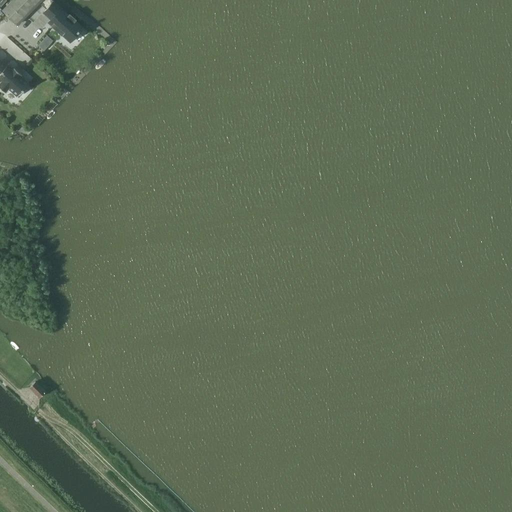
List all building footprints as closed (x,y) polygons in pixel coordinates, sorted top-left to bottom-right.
[(11,0),(2,10),(18,25),(42,0),(11,0)] [(50,0),(42,0),(40,3),(46,9),(42,13),(50,19),(47,22),(70,42),(83,27),(53,1),(52,2),(50,0)] [(45,49),(54,39),(49,33),(39,43),(45,49)] [(0,58),(0,86),(6,92),(8,89),(17,96),(29,82),(8,64),(7,65),(0,58)] [(40,397),(45,391),(35,381),(30,387),(40,397)]
